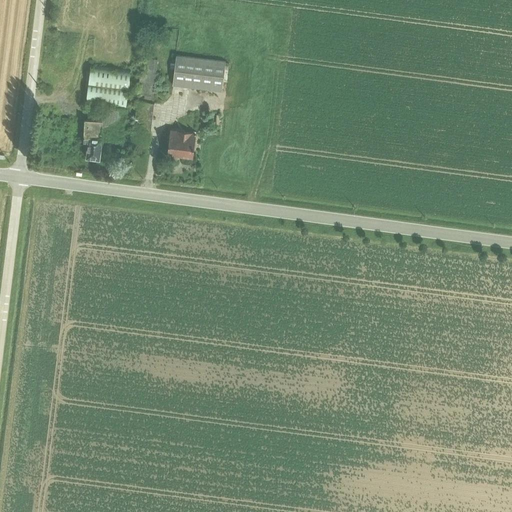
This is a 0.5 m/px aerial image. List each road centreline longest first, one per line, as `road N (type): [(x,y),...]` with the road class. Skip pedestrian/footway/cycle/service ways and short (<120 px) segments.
road 1 (secondary): [(19,176),(511,242)]
road 2 (unclassified): [(40,0),(19,176)]
road 3 (unclassified): [(0,334),(19,176)]
